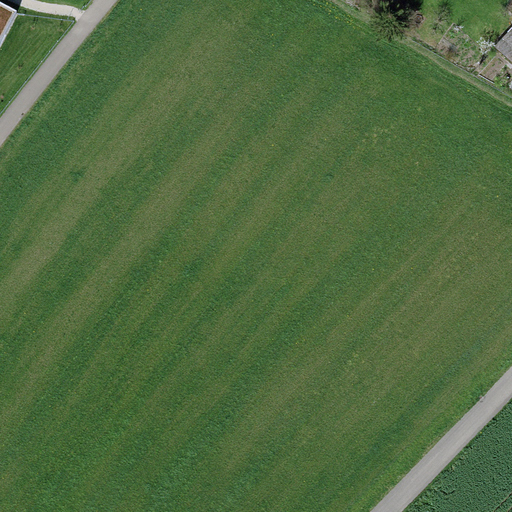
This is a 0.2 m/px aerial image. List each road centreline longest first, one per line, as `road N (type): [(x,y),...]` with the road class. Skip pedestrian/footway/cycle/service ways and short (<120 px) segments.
road 1 (residential): [(511,381),(386,511)]
road 2 (residential): [(0,134),(109,0)]
